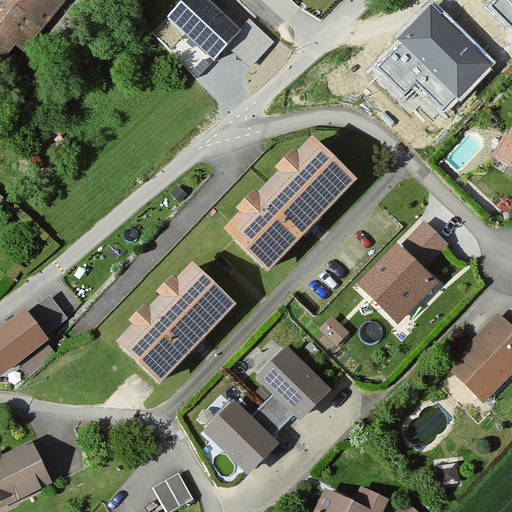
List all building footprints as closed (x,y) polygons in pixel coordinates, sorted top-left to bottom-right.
[(0,0),(0,59),(36,23),(41,26),(63,0),(0,0)] [(240,27),(210,0),(180,0),(168,13),(215,57),(226,45),(251,68),(276,41),(250,17),(240,27)] [(511,0),(496,0),(490,7),(511,28),(511,0)] [(432,4),(372,65),(404,96),(416,84),(444,111),(492,62),(432,4)] [(511,118),(491,146),(511,162),(511,118)] [(354,185),(312,146),(226,236),(267,276),(354,185)] [(0,199),(0,215),(7,221),(15,212),(0,199)] [(447,245),(422,221),(357,288),(396,325),(434,286),(421,273),(447,245)] [(234,311),(191,269),(114,350),(157,391),(234,311)] [(0,374),(45,340),(24,313),(0,330),(0,374)] [(511,372),(511,331),(497,317),(444,372),(480,406),(511,372)] [(333,320),(321,331),(337,347),(348,335),(333,320)] [(286,352),(256,382),(272,399),(291,418),(299,426),(330,395),(286,352)] [(272,399),(250,421),(269,440),(291,418),(272,399)] [(236,406),(204,436),(246,479),(277,448),(269,440),(250,421),(236,406)] [(0,511),(50,486),(27,441),(0,455),(0,511)] [(455,465),(437,468),(440,487),(458,484),(455,465)] [(173,511),(193,501),(178,476),(153,490),(165,511),(173,511)] [(382,511),(387,503),(362,492),(356,506),(325,492),(316,511),(382,511)]
